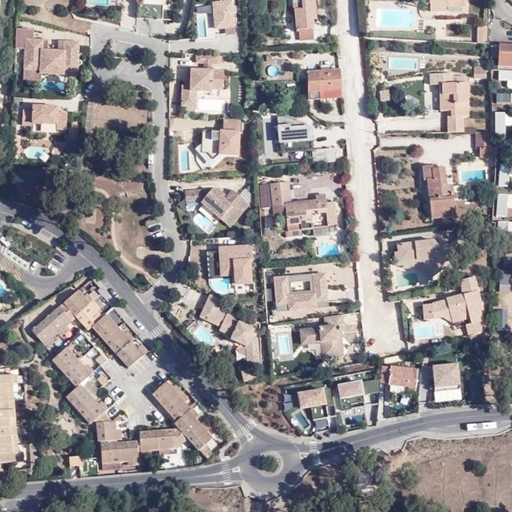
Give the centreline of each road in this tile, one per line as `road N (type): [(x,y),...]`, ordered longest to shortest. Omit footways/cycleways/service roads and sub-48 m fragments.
road 1 (residential): [(353,0),(381,337)]
road 2 (residential): [(0,206),(37,218),(91,255),(242,430)]
road 3 (residential): [(208,474),(0,492)]
road 4 (residential): [(511,414),(329,449)]
